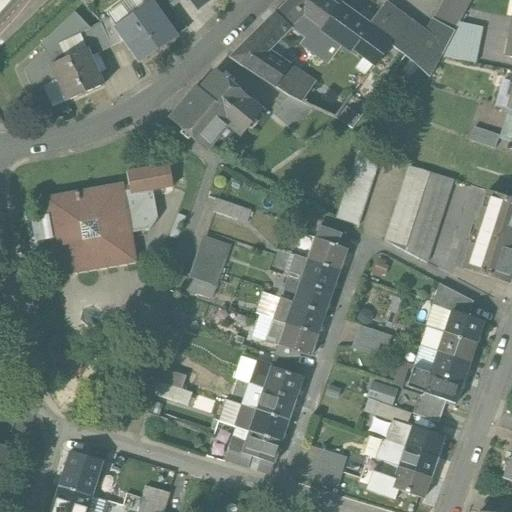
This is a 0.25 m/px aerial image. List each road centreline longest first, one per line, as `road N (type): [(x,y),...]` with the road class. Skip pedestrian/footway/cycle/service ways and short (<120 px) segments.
road 1 (residential): [(0,150),(142,114),(262,0)]
road 2 (residential): [(57,425),(318,505)]
road 3 (residential): [(0,227),(31,394),(57,425)]
road 4 (residential): [(453,511),(511,349)]
